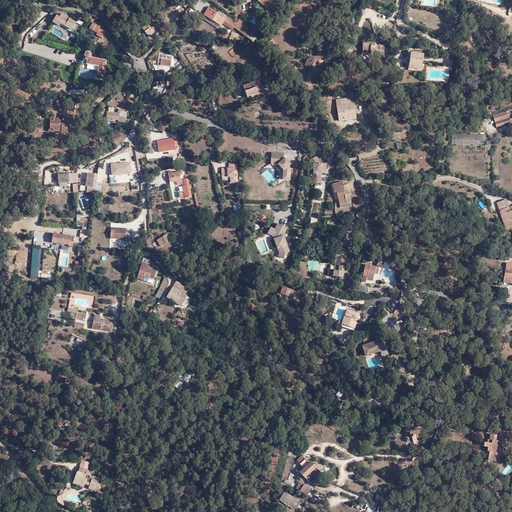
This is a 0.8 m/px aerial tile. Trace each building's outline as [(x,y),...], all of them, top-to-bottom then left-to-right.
[(282,1),(280,0),(260,0),(273,11),(282,1)] [(217,15),(218,13),(209,8),(204,16),(221,26),(225,20),(217,15)] [(232,20),(220,10),(218,13),(217,15),(225,20),(227,21),(230,23),(232,20)] [(72,28),(77,21),(63,12),(61,16),(57,13),(53,21),(60,25),(61,22),(72,28)] [(221,26),(204,16),(202,18),(219,28),(221,26)] [(153,33),(157,30),(150,20),(141,26),(148,35),(151,33),(153,33)] [(102,37),(106,30),(104,29),(105,27),(101,24),(100,26),(93,22),(90,27),(97,32),(96,33),(102,37)] [(235,29),(251,41),(256,41),(258,39),(237,24),(235,26),(236,27),(235,29)] [(74,38),(79,28),(75,26),(70,36),(74,38)] [(228,26),(225,30),(231,35),(234,31),(228,26)] [(383,54),(383,45),(375,45),(375,43),(362,42),(362,50),(369,50),(369,54),(383,54)] [(97,73),(104,74),(107,59),(91,56),(92,51),(88,50),(85,67),(98,70),(97,73)] [(410,52),(408,68),(412,68),(412,67),(417,67),(419,65),(420,60),(422,60),(423,54),(410,52)] [(307,55),(304,65),(310,67),(309,69),(317,73),(321,61),(307,55)] [(412,68),(408,68),(408,69),(421,71),(422,60),(420,60),(419,65),(417,67),(412,67),(412,68)] [(253,72),(255,78),(264,77),(263,74),(258,70),(253,72)] [(264,77),(255,78),(255,80),(243,85),(246,96),(251,94),(258,92),(258,94),(264,92),(260,79),(264,77)] [(188,83),(185,78),(180,81),(186,90),(188,88),(187,84),(188,83)] [(339,121),(347,120),(346,117),(357,116),(356,98),(337,100),(339,121)] [(119,111),(107,110),(107,117),(112,118),(112,120),(117,120),(117,118),(119,118),(119,116),(127,117),(128,108),(119,107),(119,111)] [(511,111),(497,116),(500,128),(511,123),(511,111)] [(63,118),(51,118),(50,127),(51,127),(54,127),(54,129),(60,129),(60,132),(68,132),(68,122),(74,122),(74,116),(63,116),(63,118)] [(452,144),(489,143),(489,134),(451,135),(452,144)] [(159,151),(176,148),(173,138),(158,140),(159,151)] [(284,153),(272,153),(271,164),(279,164),(284,170),(283,180),(290,180),(291,170),(289,170),(288,167),(291,164),(285,158),(284,159),(284,153)] [(314,173),(317,173),(322,173),(326,173),(326,168),(328,168),(328,163),(322,163),(318,156),(312,159),(314,163),(312,163),(313,169),(314,169),(314,173)] [(130,170),(130,162),(123,162),(123,160),(120,160),(119,167),(106,167),(105,168),(105,171),(114,171),(114,174),(121,174),(121,170),(130,170)] [(237,182),(236,163),(228,163),(228,168),(221,169),(221,177),(230,177),(231,183),(237,182)] [(46,171),(46,184),(56,184),(56,171),(46,171)] [(180,176),(182,175),(181,171),(168,173),(169,181),(181,179),(180,176)] [(85,185),(94,187),(95,185),(95,181),(97,174),(88,173),(85,185)] [(58,174),(58,183),(67,183),(76,183),(77,174),(58,174)] [(344,185),(343,181),(333,183),(335,191),(334,191),(335,198),(338,198),(339,202),(347,201),(346,198),(351,198),(349,188),(345,189),(344,185)] [(511,206),(511,204),(502,207),(505,216),(506,215),(507,218),(505,218),(508,225),(509,229),(511,227),(511,206)] [(277,223),(274,229),(271,235),(278,253),(278,257),(282,258),(284,252),(288,251),(282,236),(286,228),(277,223)] [(111,227),(110,239),(132,239),(132,231),(126,231),(126,227),(111,227)] [(171,238),(166,232),(160,236),(165,243),(171,238)] [(53,233),(52,243),(73,246),(75,235),(53,233)] [(160,236),(156,239),(161,245),(165,243),(160,236)] [(32,248),(31,276),(39,276),(40,248),(32,248)] [(342,256),(336,255),(334,270),(332,271),(331,276),(340,277),(339,281),(347,283),(349,273),(344,272),(345,261),(342,261),(342,256)] [(150,277),(153,265),(151,264),(151,261),(144,259),(138,278),(144,279),(145,276),(150,277)] [(374,273),(376,266),(365,264),(361,281),(366,282),(367,279),(373,281),(374,273)] [(511,265),(509,265),(509,270),(508,270),(508,268),(505,268),(505,271),(502,271),(502,278),(505,278),(505,283),(511,283),(511,265)] [(160,289),(164,291),(166,288),(168,284),(167,279),(166,277),(160,289)] [(177,281),(167,297),(181,306),(188,296),(186,295),(189,290),(186,288),(182,286),(182,285),(177,281)] [(448,288),(453,290),(456,283),(451,281),(448,288)] [(295,297),(298,290),(285,284),(284,287),(282,287),(278,294),(284,296),(285,293),(295,297)] [(369,292),(368,284),(357,285),(356,293),(369,292)] [(351,326),(350,328),(352,329),(358,313),(345,309),(342,320),(345,322),(344,324),(351,326)] [(93,329),(94,329),(96,320),(101,320),(101,316),(96,315),(93,329)] [(113,332),(114,322),(105,321),(101,320),(96,320),(94,329),(102,331),(102,330),(113,332)] [(72,336),(70,345),(83,347),(85,338),(72,336)] [(386,348),(383,338),(363,345),(366,354),(386,348)] [(54,433),(58,434),(58,432),(67,434),(69,430),(56,426),(54,433)] [(497,449),(499,449),(500,445),(498,445),(499,439),(494,438),(492,444),(490,444),(489,447),(486,447),(486,451),(491,452),(490,456),(492,456),(496,456),(497,449)] [(302,456),(296,460),(301,466),(295,471),(298,474),(299,473),(304,478),(305,478),(308,482),(320,472),(317,469),(319,468),(315,464),(314,465),(311,462),(308,463),(302,456)] [(496,456),(492,456),(490,465),(501,466),(503,457),(498,457),(496,456)] [(76,470),(74,476),(78,478),(77,480),(84,483),(85,481),(86,479),(90,481),(89,483),(88,486),(97,489),(101,478),(89,473),(90,472),(86,470),(86,468),(79,465),(77,470),(76,470)] [(78,478),(74,476),(72,481),(83,485),(84,483),(77,480),(78,478)] [(303,486),(304,485),(299,482),(295,489),(299,491),(303,486)] [(299,491),(307,495),(311,489),(304,485),(303,486),(299,491)] [(288,506),(293,497),(284,492),(279,500),(288,506)]
